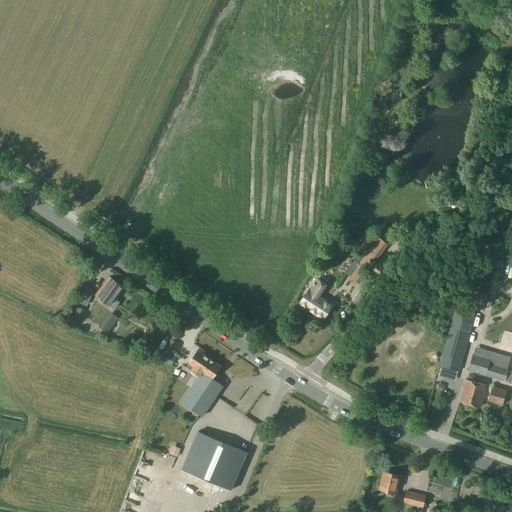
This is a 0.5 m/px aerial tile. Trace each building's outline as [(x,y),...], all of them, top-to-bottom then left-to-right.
[(402,72),(403,62),(395,61),(394,71),(402,72)] [(350,276),(350,277),(359,284),(377,260),(388,245),(372,233),(353,258),(355,259),(345,273),(350,276)] [(344,275),(335,282),(348,297),(357,290),(344,275)] [(110,276),(96,295),(110,306),(124,287),(110,276)] [(314,282),(324,288),(326,284),(317,278),(314,282)] [(319,296),(324,288),(314,282),(301,303),(323,318),(332,304),(319,296)] [(94,290),(85,286),(78,301),(87,305),(94,290)] [(488,294),(476,290),(471,306),(484,309),(488,294)] [(75,307),(67,324),(75,327),(82,310),(75,307)] [(456,308),(440,365),(448,367),(459,371),(460,369),(475,313),(456,308)] [(108,332),(119,318),(113,314),(102,328),(108,332)] [(509,364),(500,361),(490,359),(492,351),(474,346),(468,370),(505,381),(508,368),(509,364)] [(191,387),(181,401),(202,416),(223,385),(215,380),(219,375),(217,373),(221,366),(203,354),(205,351),(199,347),(189,362),(186,367),(199,376),(191,387)] [(160,359),(170,366),(176,357),(165,350),(160,359)] [(456,391),(460,371),(448,369),(444,389),(456,391)] [(461,402),(480,407),(486,385),(467,379),(461,402)] [(490,398),(503,402),(507,390),(493,386),(490,398)] [(231,490),(247,451),(198,431),(182,469),(231,490)] [(165,453),(174,456),(177,447),(169,444),(165,453)] [(157,469),(164,475),(168,470),(161,464),(157,469)] [(401,475),(384,471),(379,490),(396,494),(401,475)] [(428,473),(427,490),(433,490),(433,494),(455,494),(455,484),(450,484),(450,473),(428,473)] [(426,495),(406,490),(403,502),(423,507),(426,495)]
